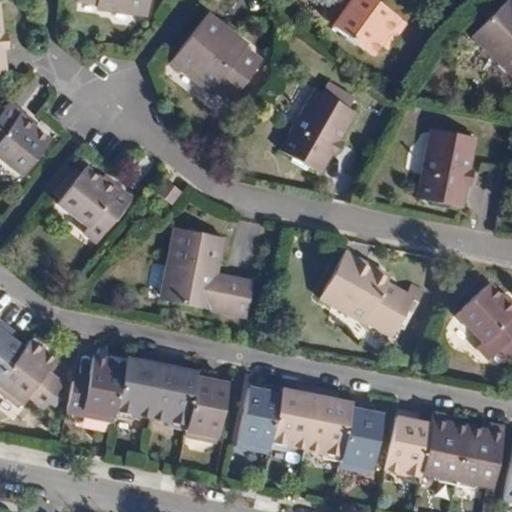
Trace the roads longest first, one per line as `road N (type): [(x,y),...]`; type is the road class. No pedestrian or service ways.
road 1 (residential): [(188,0),(108,104),(236,195),(511,250)]
road 2 (residential): [(511,408),(54,316),(0,277)]
road 3 (residential): [(178,511),(0,475)]
